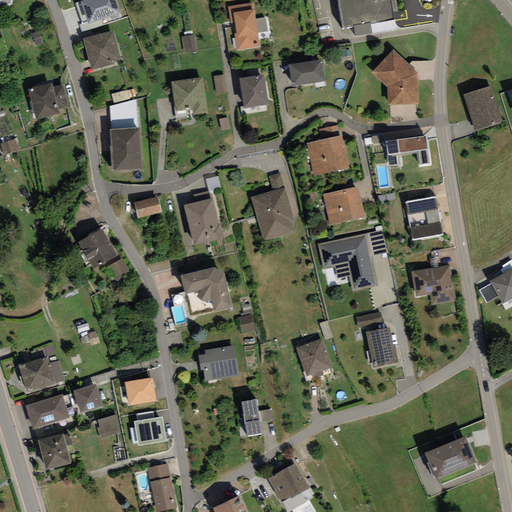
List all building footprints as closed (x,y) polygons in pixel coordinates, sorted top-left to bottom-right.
[(118,13),(113,0),(90,0),(89,1),(90,5),(79,9),(84,24),(118,13)] [(337,0),(343,30),(394,21),(393,12),(398,12),(395,0),(337,0)] [(237,51),(259,47),(257,34),(254,21),(252,4),(228,8),(231,24),(232,24),(237,51)] [(265,19),(254,21),(257,34),(267,32),(265,19)] [(90,38),(83,40),(91,71),(113,65),(112,62),(122,60),(113,27),(89,33),(90,38)] [(37,32),(32,34),(36,45),(41,43),(37,32)] [(197,51),(194,36),(182,38),(185,53),(197,51)] [(417,75),(392,52),(372,75),(388,91),(388,107),(418,105),(417,75)] [(290,69),(293,88),(324,83),(320,63),(290,69)] [(227,94),(224,76),(213,77),(216,95),(227,94)] [(263,77),(240,81),(244,110),(268,106),(263,77)] [(202,79),(171,84),(176,114),(192,111),(192,117),(207,114),(202,79)] [(51,86),(28,91),(36,122),(59,116),(58,111),(67,109),(61,86),(52,88),(51,86)] [(491,88),(464,97),(476,133),(503,123),(491,88)] [(130,100),(127,91),(112,95),(114,105),(130,100)] [(227,118),(218,121),(221,132),(230,130),(227,118)] [(321,142),(340,138),(337,127),(319,130),(321,142)] [(140,131),(109,133),(113,175),(143,173),(140,131)] [(321,142),(307,145),(314,178),(348,171),(341,138),(340,138),(321,142)] [(427,138),(386,144),(389,167),(397,166),(396,158),(417,155),(419,168),(431,166),(427,138)] [(15,140),(0,144),(0,145),(3,156),(18,151),(15,140)] [(268,177),(273,193),(285,189),(280,173),(268,177)] [(219,176),(205,180),(208,193),(222,190),(219,176)] [(273,193),(251,200),(263,242),(295,233),(292,221),(295,221),(285,189),(273,193)] [(358,189),(323,196),(329,227),(365,220),(358,189)] [(395,194),(377,197),(378,203),(396,200),(395,194)] [(158,198),(134,204),(138,221),(163,214),(158,198)] [(212,199),(183,207),(194,249),(223,241),(212,199)] [(436,199),(405,204),(412,243),(443,238),(436,199)] [(92,273),(118,258),(100,227),(85,235),(87,238),(76,244),(92,273)] [(365,235),(370,258),(389,254),(384,231),(365,235)] [(370,258),(365,235),(317,245),(323,271),(334,268),(337,280),(349,277),(352,292),(376,287),(370,258)] [(121,260),(107,268),(115,282),(129,275),(121,260)] [(449,267),(411,274),(415,297),(429,295),(431,306),(456,302),(449,267)] [(213,270),(180,280),(185,298),(195,296),(197,299),(197,300),(206,306),(207,305),(211,305),(213,315),(231,310),(224,276),(213,270)] [(511,271),(511,270),(489,284),(505,309),(511,305),(511,271)] [(251,312),(250,305),(241,307),(243,314),(251,312)] [(381,314),(355,319),(357,329),(384,324),(381,314)] [(250,315),(238,318),(243,334),(254,331),(250,315)] [(318,324),(324,341),(332,338),(327,321),(318,324)] [(87,324),(76,327),(78,333),(89,330),(87,324)] [(390,329),(366,334),(374,370),(398,365),(390,329)] [(95,332),(88,334),(91,345),(98,343),(95,332)] [(321,340),(296,349),(307,378),(332,368),(321,340)] [(234,348),(204,352),(205,356),(199,357),(201,371),(204,371),(205,382),(239,377),(234,348)] [(47,359),(18,368),(27,396),(56,387),(55,384),(64,381),(58,362),(49,365),(47,359)] [(154,382),(125,385),(128,410),(157,406),(154,382)] [(74,393),(80,415),(103,409),(96,386),(74,393)] [(70,420),(63,397),(25,408),(32,431),(70,420)] [(242,405),(247,439),(262,437),(260,423),(258,412),(256,403),(242,405)] [(271,410),(258,412),(260,423),(273,421),(271,410)] [(115,416),(97,423),(99,429),(96,430),(99,438),(119,431),(117,426),(119,425),(115,416)] [(138,420),(139,445),(164,444),(163,418),(138,420)] [(39,442),(46,472),(70,466),(62,436),(39,442)] [(466,440),(425,456),(436,482),(476,466),(466,440)] [(295,460),(265,477),(282,508),(312,491),(295,460)] [(150,484),(170,479),(167,465),(147,469),(150,484)] [(150,484),(156,511),(162,511),(176,509),(170,479),(150,484)] [(245,511),(240,500),(215,511),(245,511)]
